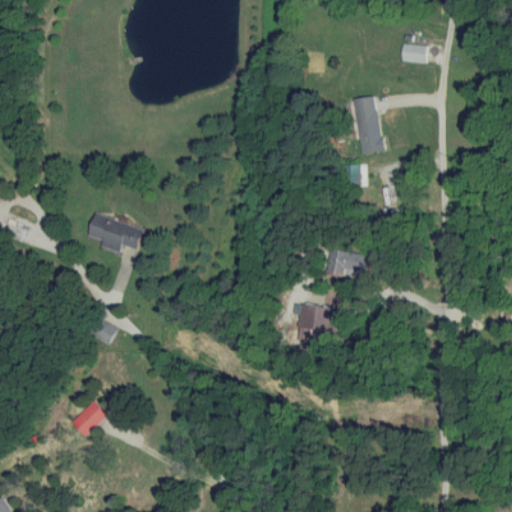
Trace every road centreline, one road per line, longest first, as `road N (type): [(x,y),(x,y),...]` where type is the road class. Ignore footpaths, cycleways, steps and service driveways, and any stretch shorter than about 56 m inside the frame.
road 1 (residential): [(443,511),(450,300),(443,99),(453,0)]
road 2 (residential): [(238,511),(169,370),(51,228)]
road 3 (residential): [(0,474),(112,348),(121,315)]
